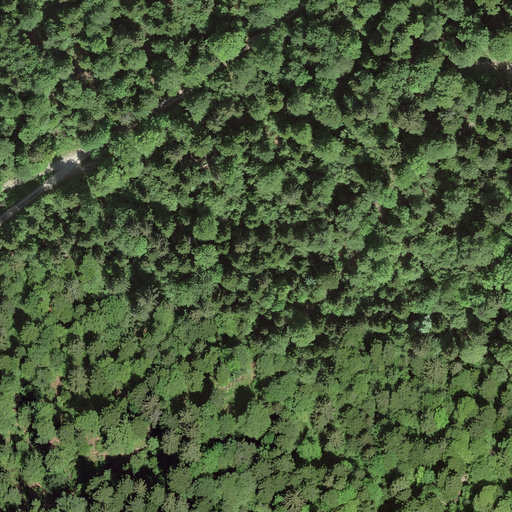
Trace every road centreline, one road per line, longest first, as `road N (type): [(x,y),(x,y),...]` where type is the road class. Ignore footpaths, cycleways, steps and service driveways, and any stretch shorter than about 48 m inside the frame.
road 1 (track): [(29,511),(240,388),(352,256),(393,182),(466,142),(495,111),(511,62)]
road 2 (track): [(0,190),(302,103),(511,57)]
road 3 (track): [(0,218),(306,0)]
